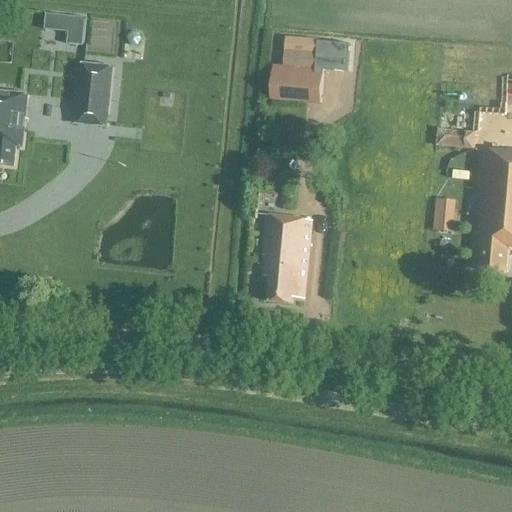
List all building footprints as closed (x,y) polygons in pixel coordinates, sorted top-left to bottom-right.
[(91,48),(123,52),(128,19),(96,14),(91,48)] [(69,32),(70,18),(47,15),(45,30),(69,32)] [(83,46),(86,19),(70,18),(69,32),(67,45),(83,46)] [(131,32),(127,39),(130,45),(137,46),(142,40),(139,33),(131,32)] [(315,53),(315,52),(293,50),(285,50),(284,67),(316,69),(318,53),(315,53)] [(76,124),(107,127),(114,68),(82,64),(76,124)] [(316,69),(284,67),(274,66),(271,100),(321,104),(324,70),(316,69)] [(28,96),(0,93),(0,165),(15,167),(17,147),(23,148),(28,96)] [(439,147),(474,149),(477,116),(442,113),(439,147)] [(392,142),(384,226),(408,228),(416,144),(392,142)] [(510,248),(511,248),(511,152),(485,150),(479,219),(481,219),(478,246),(483,246),(480,271),(508,274),(510,248)] [(436,208),(456,210),(457,202),(437,200),(436,208)] [(312,222),(267,216),(263,256),(266,257),(265,276),(272,277),(269,302),(292,305),(293,298),(304,299),(312,222)]
